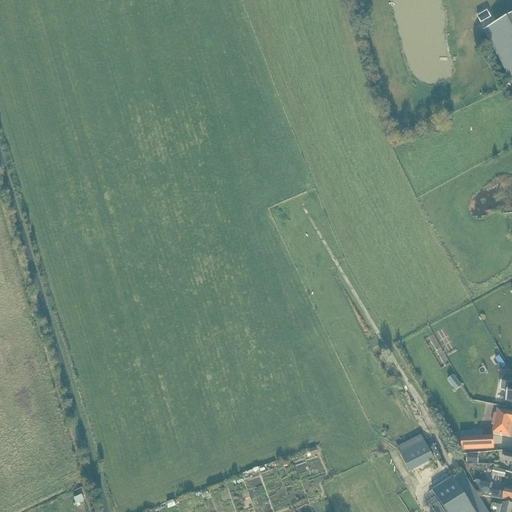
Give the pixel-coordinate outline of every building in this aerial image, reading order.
[(460,6),(451,12),(454,18),(464,12),(460,6)] [(481,24),(490,19),(487,12),(477,17),(481,24)] [(511,16),(483,32),(511,85),(511,16)] [(485,360),(496,355),(478,321),(467,327),(485,360)] [(453,376),(447,381),(450,385),(456,380),(453,376)] [(511,380),(502,379),(500,390),(508,392),(506,402),(511,403),(511,380)] [(493,421),(492,426),(494,426),(493,434),(497,435),(500,436),(500,437),(502,437),(503,436),(510,438),(511,426),(511,414),(497,411),(497,415),(495,415),(493,421)] [(410,473),(435,460),(426,443),(425,443),(421,436),(397,448),(410,473)] [(492,437),(463,438),(464,451),(493,449),(492,437)] [(466,456),(466,463),(477,464),(478,456),(466,456)] [(504,478),(506,472),(493,470),(492,476),(504,478)] [(487,511),(480,499),(463,473),(432,492),(445,511),(487,511)] [(475,482),(483,497),(490,498),(491,498),(511,502),(511,491),(505,490),(504,494),(491,491),(492,485),(475,481),(475,482)] [(71,503),(78,500),(75,494),(68,498),(71,503)] [(511,511),(511,506),(491,502),(489,510),(496,511),(511,511)]
